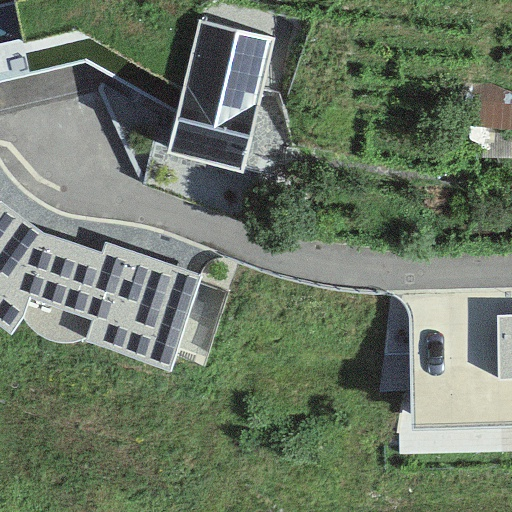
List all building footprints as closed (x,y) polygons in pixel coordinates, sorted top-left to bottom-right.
[(275,38),(198,18),(187,59),(175,107),(164,147),(241,167),(275,38)] [(130,75),(175,107),(187,59),(155,36),(130,75)] [(511,93),(494,86),(462,83),(448,113),(449,123),(511,129),(511,93)] [(206,267),(95,229),(92,243),(41,224),(0,190),(0,333),(8,339),(23,322),(30,328),(40,336),(51,341),(66,342),(79,340),(85,339),(170,371),(206,267)] [(511,309),(495,310),(496,370),(511,369),(511,309)]
